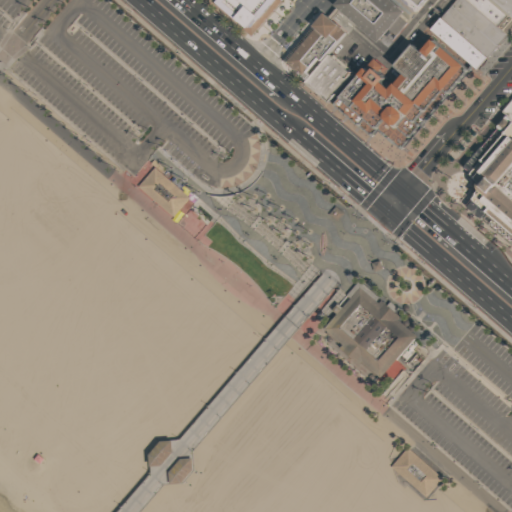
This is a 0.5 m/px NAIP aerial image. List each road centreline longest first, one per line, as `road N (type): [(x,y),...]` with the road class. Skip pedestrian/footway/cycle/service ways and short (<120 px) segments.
road 1 (trunk): [(141,0),(299,136)]
road 2 (trunk): [(386,211),(511,320)]
road 3 (trunk): [(406,188),(288,85)]
road 4 (trunk): [(288,85),(186,0)]
